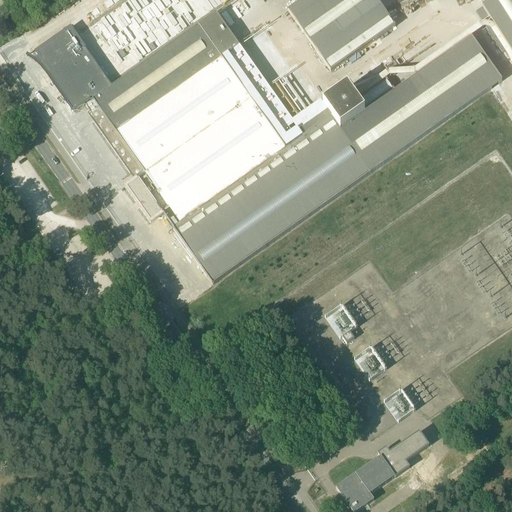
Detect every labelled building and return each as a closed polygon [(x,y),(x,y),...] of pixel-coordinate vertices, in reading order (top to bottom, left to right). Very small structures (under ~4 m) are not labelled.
[(489,19),(511,55),(511,0),(495,0),(476,12),(483,23),(489,19)] [(295,126),(216,15),(113,87),(71,29),(35,53),(63,93),(62,94),(65,98),(64,99),(64,100),(73,113),(85,105),(89,111),(86,113),(93,122),(130,175),(133,173),(137,179),(125,187),(135,203),(137,202),(141,207),(139,208),(150,224),(163,215),(212,285),(371,173),(501,82),(502,82),(471,38),(395,92),(386,79),(355,99),(347,88),(295,126)] [(342,338),(347,345),(355,340),(350,333),(342,338)] [(354,356),(367,379),(382,371),(370,348),(354,356)] [(401,390),(384,399),(395,421),(412,413),(401,390)] [(355,475),(335,489),(351,511),(357,511),(373,501),(370,495),(394,479),(409,469),(405,463),(429,447),(419,433),(389,454),(386,449),(377,455),(380,459),(355,476),(355,475)]
